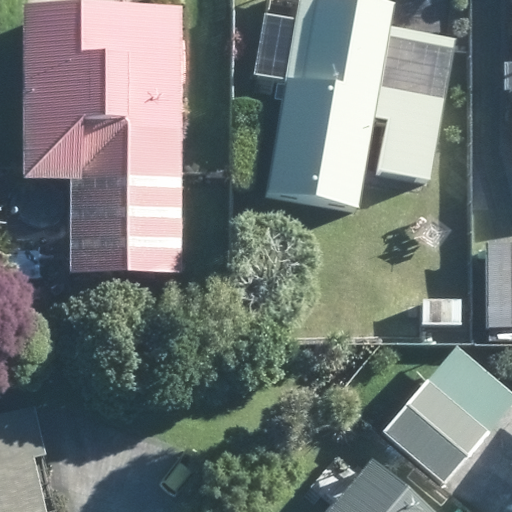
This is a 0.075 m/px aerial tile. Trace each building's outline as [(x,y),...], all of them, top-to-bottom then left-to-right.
[(348,1),(348,0),(290,0),(259,195),(351,210),(365,120),(378,121),(370,173),(421,181),(434,100),(369,90),(383,6),(348,1)] [(511,0),(507,0),(508,66),(501,66),(501,91),(509,91),(510,170),(511,169),(511,0)] [(61,191),(61,274),(170,274),(170,11),(113,11),(28,11),(9,11),(9,181),(66,181),(66,191),(61,191)] [(490,329),(507,328),(511,328),(511,245),(507,245),(498,245),(479,246),(480,329),(490,329)] [(480,433),(423,386),(418,381),(375,434),(437,485),(440,481),(480,433)] [(37,511),(25,458),(38,456),(27,409),(0,415),(0,511),(37,511)] [(426,511),(366,462),(355,473),(330,504),(322,511),(426,511)]
